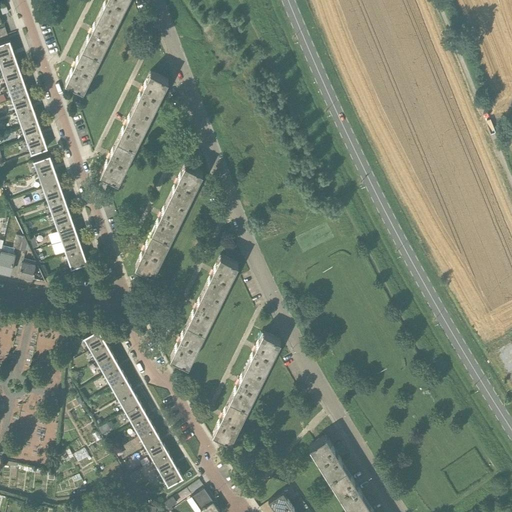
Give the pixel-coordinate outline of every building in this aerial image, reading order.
[(105,0),(99,13),(117,21),(127,0),(105,0)] [(82,47),(100,55),(117,21),(99,13),(92,27),(89,32),(82,47)] [(0,57),(14,52),(9,39),(0,42),(0,57)] [(100,55),(82,47),(75,60),(73,65),(65,80),(67,81),(67,82),(83,89),(100,55)] [(3,71),(19,66),(14,52),(0,57),(0,63),(0,64),(1,64),(3,71)] [(8,85),(23,79),(19,66),(3,71),(6,79),(8,85)] [(133,104),(151,113),(168,79),(152,71),(150,70),(143,85),(140,90),(133,104)] [(13,98),(28,93),(23,79),(8,85),(10,91),(10,90),(13,98)] [(17,112),(33,106),(28,93),(13,98),(15,106),(17,112)] [(117,138),(135,147),(151,113),(133,104),(126,119),(124,123),(117,138)] [(22,125),(37,120),(33,106),(17,112),(19,117),(22,125)] [(26,138),(42,133),(37,120),(22,125),(25,133),(24,133),(26,138)] [(28,144),(31,152),(47,147),(42,133),(26,138),(28,144)] [(135,147),(117,138),(110,152),(107,157),(100,172),(102,173),(106,175),(111,178),(118,181),(135,147)] [(38,173),(54,167),(49,154),(34,159),(37,168),(38,173)] [(168,197),(186,205),(202,171),(196,168),(191,166),(186,163),(186,164),(184,163),(177,177),(175,182),(168,197)] [(43,186),(59,181),(54,167),(38,173),(40,179),(41,179),(43,186)] [(48,200),(63,194),(59,181),(43,186),(46,194),(48,200)] [(53,213),(68,208),(63,194),(48,200),(50,205),(53,213)] [(151,231),(169,239),(186,205),(168,197),(161,211),(159,216),(151,231)] [(57,227),(73,221),(68,208),(53,213),(55,221),(57,227)] [(62,240),(78,235),(73,221),(57,227),(59,232),(62,240)] [(169,239),(151,231),(145,245),(142,250),(135,264),(137,265),(137,266),(153,273),(169,239)] [(13,247),(20,248),(23,235),(16,233),(13,247)] [(23,235),(20,248),(19,249),(25,251),(28,242),(24,234),(23,235)] [(66,254),(82,248),(78,235),(62,240),(65,247),(64,247),(66,254)] [(82,248),(66,254),(68,259),(70,258),(73,266),(87,262),(82,248)] [(1,249),(0,253),(0,269),(10,272),(15,252),(1,249)] [(203,288),(221,296),(238,262),(231,259),(226,257),(222,255),(220,254),(213,268),(210,274),(203,288)] [(32,278),(36,263),(22,260),(18,274),(32,278)] [(187,322),(204,330),(221,296),(203,288),(196,302),(194,307),(187,322)] [(204,330),(187,322),(180,335),(177,341),(170,355),(172,356),(172,357),(188,364),(204,330)] [(91,348),(105,340),(98,328),(85,335),(90,343),(88,344),(91,348)] [(246,364),(264,373),(280,339),(264,331),(262,330),(256,343),(253,350),(246,364)] [(98,361),(112,352),(105,340),(91,348),(94,354),(98,361)] [(105,373),(119,365),(112,352),(98,361),(102,368),(105,373)] [(229,398),(247,407),(264,373),(246,364),(239,378),(229,398)] [(112,385),(126,377),(119,365),(105,373),(108,378),(112,385)] [(119,398),(133,390),(126,377),(112,385),(116,392),(119,398)] [(126,410),(140,402),(133,390),(119,398),(122,403),(126,410)] [(247,407),(229,398),(220,417),(212,432),(214,433),(230,441),(247,407)] [(133,423),(147,414),(140,402),(126,410),(130,417),(133,423)] [(140,435),(154,427),(147,414),(133,423),(136,427),(140,435)] [(147,447),(161,439),(154,427),(140,435),(144,442),(147,447)] [(329,477),(346,467),(326,435),(324,436),(320,438),(315,441),(309,445),(329,477)] [(154,459),(168,451),(161,439),(147,447),(150,452),(154,459)] [(161,472),(175,464),(168,451),(154,459),(158,466),(157,466),(161,472)] [(175,464),(161,472),(163,477),(165,476),(170,483),(182,476),(175,464)] [(349,509),(366,499),(346,467),(329,477),(349,509)] [(197,511),(220,511),(221,511),(220,511),(213,500),(213,499),(204,486),(191,495),(195,501),(191,503),(197,511)] [(276,511),(290,503),(288,498),(286,500),(281,492),(269,500),(276,511)] [(168,507),(176,502),(172,496),(165,502),(168,507)] [(142,509),(144,499),(143,498),(137,497),(136,498),(134,508),(142,509)] [(374,511),(366,499),(349,509),(350,511),(374,511)] [(296,511),(290,503),(276,511),(296,511)]
